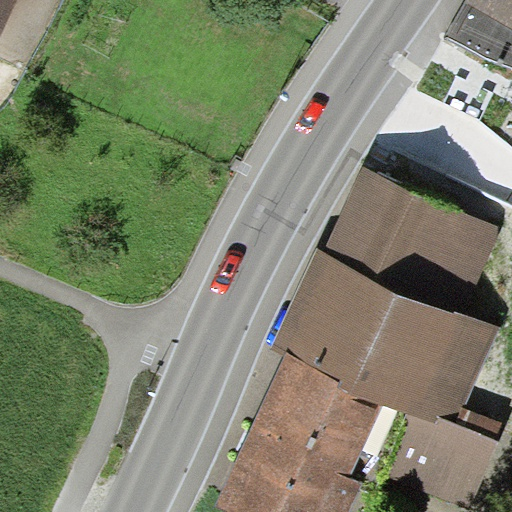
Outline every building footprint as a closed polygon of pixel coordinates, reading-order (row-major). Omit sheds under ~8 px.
[(0,0),(0,36),(16,0),(0,0)] [(511,72),(511,0),(469,0),(449,38),(511,72)] [(325,258),(467,321),(501,236),(363,175),(325,258)] [(272,358),(286,365),(407,418),(437,430),(439,424),(457,431),(497,332),(467,321),(325,258),(317,254),(272,358)] [(383,476),(407,418),(286,365),(249,446),(218,511),(352,511),(362,493),(373,497),(383,476)] [(407,418),(383,476),(474,511),(499,447),(457,431),(439,424),(437,430),(407,418)]
